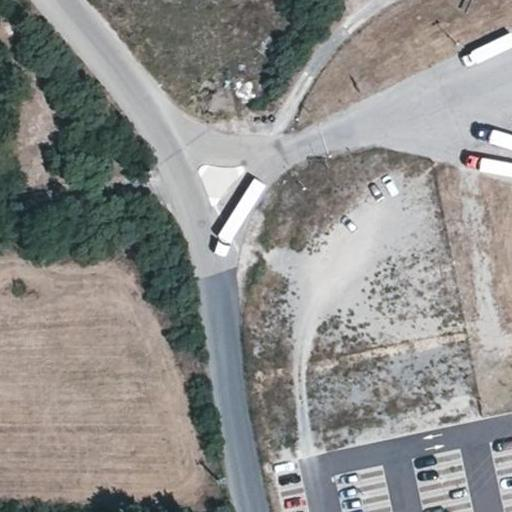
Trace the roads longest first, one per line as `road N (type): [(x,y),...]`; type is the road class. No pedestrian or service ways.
road 1 (unclassified): [(253,511),(195,203),(138,96),(61,0)]
road 2 (track): [(257,147),(331,46),(385,0)]
